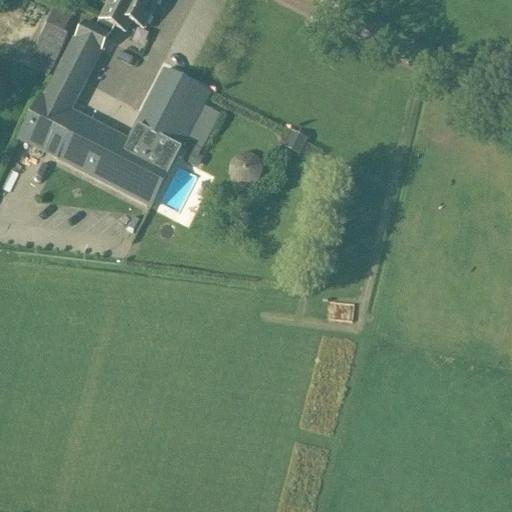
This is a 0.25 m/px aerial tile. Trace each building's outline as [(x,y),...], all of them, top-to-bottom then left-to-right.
[(101,22),(97,29),(111,36),(114,29),(125,34),(130,25),(144,32),(159,2),(156,0),(131,0),(130,2),(125,0),(110,0),(100,21),(101,22)] [(53,12),(35,49),(57,59),(68,37),(64,35),(70,21),(57,14),(53,12)] [(40,108),(22,142),(56,160),(79,117),(71,113),(78,101),(111,36),(97,29),(84,22),(51,87),(40,108)] [(56,160),(150,209),(173,166),(175,167),(181,154),(186,145),(191,147),(201,152),(203,153),(220,117),(203,109),(210,95),(164,72),(134,129),(137,131),(130,144),(79,117),(56,160)] [(247,176),(249,158),(234,157),(233,175),(247,176)]
